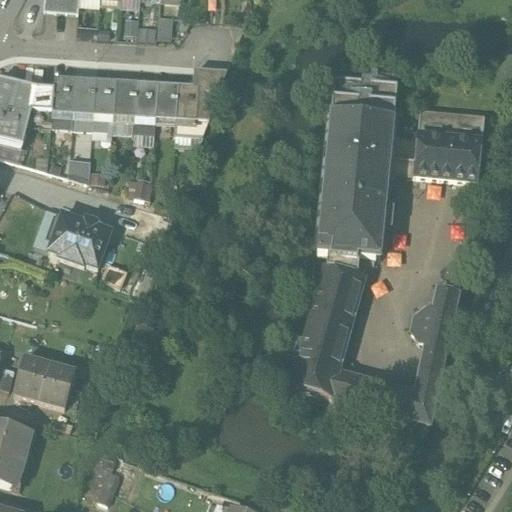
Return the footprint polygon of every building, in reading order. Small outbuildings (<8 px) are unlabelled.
[(55,17),(56,0),(44,0),(43,15),(55,17)] [(66,17),(67,0),(56,0),(55,17),(66,17)] [(80,3),(79,0),(67,0),(66,17),(79,18),(80,3)] [(193,93),(179,92),(175,141),(195,142),(197,128),(209,129),(228,78),(194,75),(193,93)] [(36,92),(0,82),(0,143),(22,149),(27,134),(34,134),(35,130),(52,132),(52,116),(54,93),(36,92)] [(76,84),(55,82),(54,93),(52,116),(74,118),(76,84)] [(97,86),(76,84),(74,118),(94,119),(97,86)] [(326,271),(293,393),(429,429),(440,380),(458,297),(438,294),(433,316),(426,315),(415,322),(412,337),(419,348),(426,350),(421,375),(416,399),(337,378),(363,283),(370,284),(372,265),(380,266),(383,235),(391,236),(393,215),(385,215),(388,180),(413,182),(413,183),(478,189),(484,124),(420,117),(417,143),(392,141),(397,91),(334,85),(317,260),(327,261),(326,271)] [(117,87),(97,86),(94,119),(114,121),(117,87)] [(138,89),(117,87),(114,121),(135,123),(138,89)] [(159,90),(138,89),(135,123),(156,124),(159,90)] [(179,92),(159,90),(156,124),(174,126),(173,140),(175,141),(179,92)] [(22,149),(0,143),(0,161),(18,167),(22,149)] [(65,163),(50,161),(49,176),(65,181),(65,163)] [(90,168),(70,166),(69,182),(89,188),(90,168)] [(84,229),(62,221),(49,256),(61,261),(60,263),(84,272),(85,269),(98,274),(111,239),(96,233),(97,229),(85,225),(84,229)] [(104,288),(127,293),(131,274),(107,270),(104,288)] [(50,371),(25,363),(14,399),(39,406),(50,371)] [(75,378),(50,371),(39,406),(64,414),(75,378)] [(14,376),(2,373),(0,378),(0,395),(8,398),(14,376)] [(27,438),(0,429),(0,490),(10,494),(15,479),(20,481),(28,453),(23,452),(27,438)] [(100,473),(94,487),(104,491),(109,478),(100,473)] [(109,478),(104,491),(114,496),(119,482),(109,478)] [(98,506),(104,491),(94,487),(89,503),(98,506)] [(114,496),(104,491),(98,506),(108,509),(114,496)]
